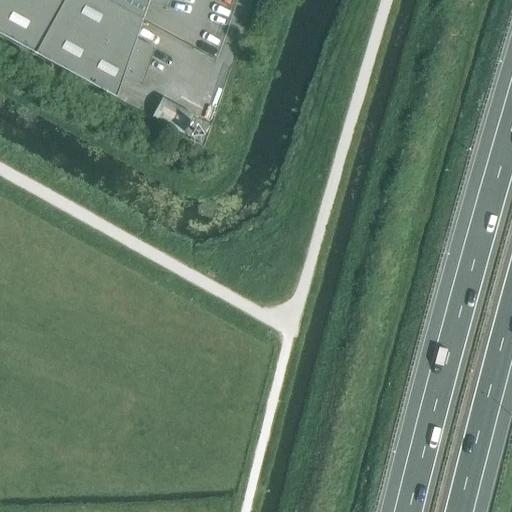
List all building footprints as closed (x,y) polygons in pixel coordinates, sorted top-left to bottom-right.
[(0,0),(0,35),(34,53),(53,19),(63,0),(0,0)] [(106,0),(63,0),(53,19),(147,70),(154,50),(136,39),(142,20),(106,0)] [(106,0),(142,20),(148,3),(168,10),(170,0),(106,0)] [(53,19),(34,53),(115,98),(121,80),(142,87),(147,70),(53,19)] [(162,99),(152,117),(182,134),(192,115),(162,99)]
